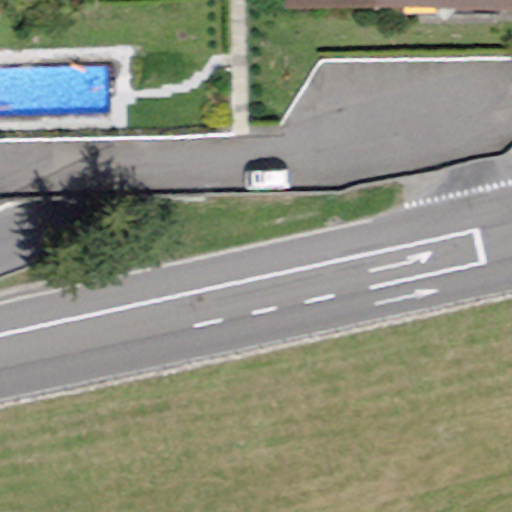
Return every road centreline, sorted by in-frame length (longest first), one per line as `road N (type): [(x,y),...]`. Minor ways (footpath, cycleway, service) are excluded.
road 1 (residential): [(0,237),(246,100),(342,81),(429,81),(504,121),(511,139)]
road 2 (primary): [(511,241),(0,353)]
